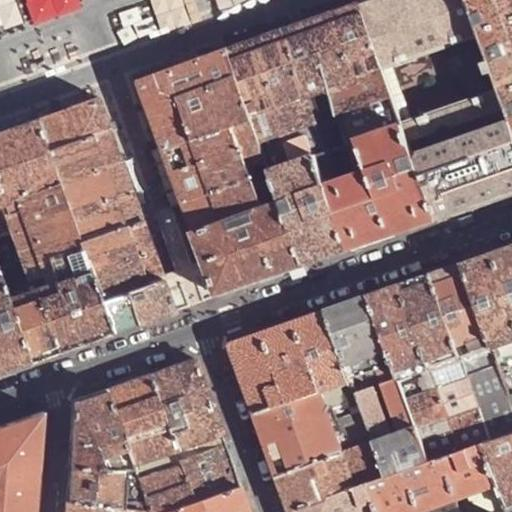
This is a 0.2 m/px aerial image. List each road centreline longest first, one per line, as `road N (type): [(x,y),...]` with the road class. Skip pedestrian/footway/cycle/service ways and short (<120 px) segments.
road 1 (residential): [(511,224),(207,330)]
road 2 (residential): [(207,330),(273,511)]
road 3 (residential): [(207,330),(60,383)]
road 4 (residential): [(60,383),(50,511)]
